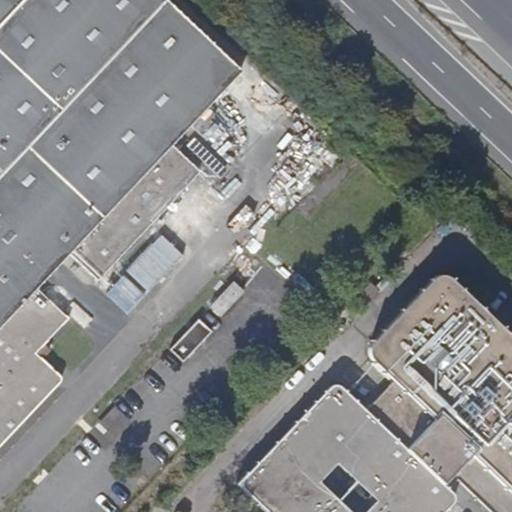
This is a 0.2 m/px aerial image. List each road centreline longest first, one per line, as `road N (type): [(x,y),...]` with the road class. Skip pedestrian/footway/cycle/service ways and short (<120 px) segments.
road 1 (unknown): [(0,485),(301,155)]
road 2 (unknown): [(194,511),(229,454),(395,279),(422,266),(450,272),(511,318)]
road 3 (trunk): [(366,0),(511,137)]
